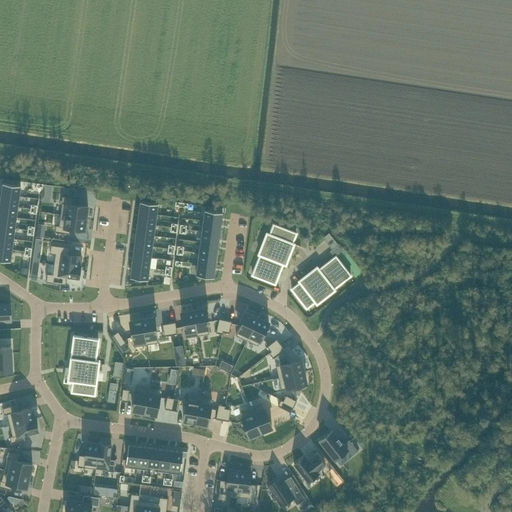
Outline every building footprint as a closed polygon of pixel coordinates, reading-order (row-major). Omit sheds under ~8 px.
[(2,193),(20,196),(21,184),(3,182),(2,193)] [(18,206),(20,196),(2,193),(0,204),(18,206)] [(60,195),(59,203),(67,204),(66,215),(88,218),(89,212),(88,212),(89,206),(75,205),(76,197),(60,195)] [(139,212),(157,214),(159,203),(140,201),(139,212)] [(0,214),(17,217),(18,206),(0,204),(0,207),(0,214)] [(203,220),(221,223),(223,212),(205,209),(203,220)] [(156,225),(157,214),(139,212),(138,223),(156,225)] [(0,225),(15,228),(17,217),(0,214),(0,225)] [(56,224),(55,232),(71,235),(72,227),(85,229),(86,224),(86,223),(87,223),(88,218),(66,215),(64,225),(56,224)] [(220,234),(221,223),(203,220),(202,231),(220,234)] [(154,236),(156,225),(138,223),(136,234),(154,236)] [(292,243),(296,233),(274,224),(270,234),(267,233),(259,254),(260,254),(252,274),(275,283),(283,263),(286,265),(294,243),(292,243)] [(0,236),(14,238),(15,228),(0,225),(0,236)] [(218,244),(220,234),(202,231),(200,242),(218,244)] [(329,233),(323,237),(332,249),(338,244),(329,233)] [(153,247),(154,236),(136,234),(135,244),(153,247)] [(0,247),(12,249),(14,238),(0,236),(0,247)] [(217,255),(218,244),(200,242),(199,253),(217,255)] [(51,244),(50,253),(55,254),(54,264),(80,267),(81,256),(70,254),(71,247),(51,244)] [(151,257),(153,247),(135,244),(133,255),(151,257)] [(0,259),(11,260),(12,249),(0,247),(0,259)] [(215,266),(217,255),(199,253),(197,263),(215,266)] [(150,268),(151,257),(133,255),(132,266),(150,268)] [(351,275),(336,256),(319,269),(317,266),(299,280),(300,282),(291,288),(306,308),(315,301),(317,303),(335,289),(334,288),(351,275)] [(214,277),(215,266),(197,263),(196,274),(214,277)] [(47,273),(46,281),(66,284),(67,277),(78,278),(80,267),(54,264),(52,274),(47,273)] [(148,279),(150,268),(132,266),(130,277),(148,279)] [(0,320),(11,320),(10,304),(0,304),(0,320)] [(205,307),(193,309),(197,335),(209,333),(205,307)] [(193,309),(181,311),(186,337),(197,335),(193,309)] [(247,311),(236,335),(247,340),(259,316),(258,316),(247,311)] [(153,316),(142,318),(146,344),(158,342),(153,316)] [(259,316),(247,340),(258,345),(269,321),(259,316)] [(142,318),(130,320),(134,346),(146,344),(142,318)] [(220,318),(217,330),(223,332),(226,320),(220,318)] [(226,320),(223,332),(229,333),(232,321),(226,320)] [(169,323),(163,324),(165,336),(171,335),(169,323)] [(118,332),(112,335),(120,347),(126,343),(118,332)] [(95,393),(99,360),(96,360),(98,338),(74,335),(70,368),(75,369),(72,390),(95,393)] [(276,339),(267,346),(271,351),(280,344),(276,339)] [(271,351),(269,353),(273,358),(275,356),(283,350),(284,349),(280,344),(271,351)] [(0,370),(12,370),(11,346),(0,346),(0,370)] [(283,350),(275,356),(277,365),(276,365),(279,377),(304,371),(301,359),(286,363),(283,350)] [(184,373),(188,359),(180,357),(176,371),(184,373)] [(115,361),(113,376),(121,377),(123,362),(115,361)] [(208,362),(207,373),(218,374),(219,363),(208,362)] [(304,371),(279,377),(281,389),(307,383),(304,371)] [(137,384),(133,410),(144,412),(149,387),(137,384)] [(149,387),(144,412),(156,415),(161,389),(149,387)] [(188,394),(183,420),(196,423),(200,396),(188,394)] [(286,395),(283,401),(294,406),(296,401),(286,395)] [(200,396),(196,423),(207,425),(212,399),(200,396)] [(168,397),(165,409),(171,410),(174,398),(168,397)] [(174,398),(171,410),(177,411),(180,399),(174,398)] [(283,401),(280,406),(291,412),(294,406),(283,401)] [(262,403),(251,408),(261,432),(272,428),(262,403)] [(16,404),(2,408),(4,415),(7,414),(10,425),(35,418),(32,407),(18,410),(16,404)] [(219,407),(216,418),(222,420),(225,408),(219,407)] [(225,408),(222,420),(228,421),(231,409),(225,408)] [(251,408),(240,412),(250,437),(261,432),(251,408)] [(35,418),(10,425),(12,436),(10,436),(11,443),(25,440),(24,434),(38,430),(35,418)] [(333,430),(320,440),(336,459),(347,449),(352,455),(358,450),(350,440),(344,444),(333,430)] [(79,455),(78,466),(85,467),(96,468),(99,442),(88,441),(86,455),(79,455)] [(99,442),(96,468),(107,470),(114,471),(116,459),(109,458),(111,443),(99,442)] [(128,444),(125,466),(137,468),(140,445),(128,444)] [(140,445),(137,468),(147,469),(150,447),(140,445)] [(150,447),(147,469),(148,469),(148,467),(158,468),(158,470),(161,448),(150,447)] [(161,448),(158,470),(169,472),(172,449),(161,448)] [(172,449),(169,472),(180,473),(183,451),(172,449)] [(7,458),(4,469),(30,476),(33,464),(18,460),(20,454),(8,451),(6,458),(7,458)] [(309,460),(305,455),(294,464),(307,481),(318,473),(317,471),(325,464),(317,454),(309,460)] [(1,480),(0,483),(0,486),(11,490),(12,483),(27,487),(30,476),(4,469),(2,480),(1,480)] [(220,479),(218,499),(226,500),(227,495),(237,496),(240,470),(229,469),(227,480),(220,479)] [(240,470),(237,496),(247,497),(246,503),(255,504),(257,484),(250,483),(251,471),(240,470)] [(280,478),(267,486),(271,492),(268,494),(272,501),(275,499),(279,506),(290,498),(295,505),(303,500),(289,477),(282,481),(280,478)] [(131,493),(128,511),(147,511),(149,501),(139,499),(139,494),(131,493)] [(0,511),(11,511),(13,511),(1,495),(0,495),(0,511)] [(149,501),(147,511),(166,511),(168,498),(160,497),(159,502),(149,501)]
